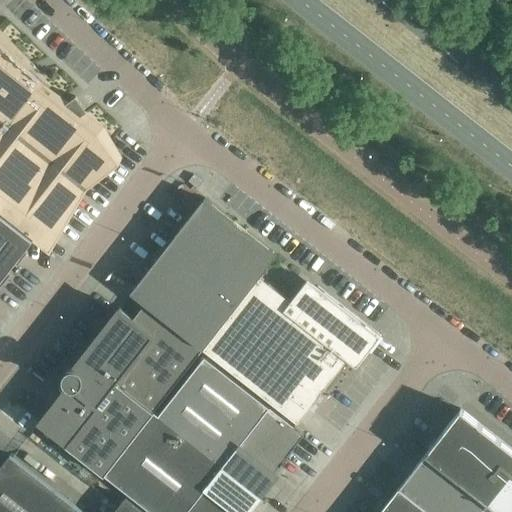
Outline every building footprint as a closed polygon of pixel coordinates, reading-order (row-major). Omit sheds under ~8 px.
[(104,127),(85,113),(87,112),(76,96),(69,101),(43,82),(47,77),(0,28),(0,211),(32,237),(47,248),(86,187),(123,157),(104,127)] [(260,276),(277,254),(205,197),(131,292),(203,348),(260,276)] [(25,250),(34,238),(32,237),(0,211),(0,283),(2,285),(13,272),(9,269),(15,263),(18,265),(28,252),(25,250)] [(357,366),(381,335),(309,278),(291,300),(260,276),(203,348),(298,422),(347,359),(357,366)] [(152,413),(191,363),(120,307),(74,366),(72,366),(70,367),(68,368),(67,369),(66,370),(65,371),(64,373),(64,375),(64,376),(64,377),(64,379),(65,381),(65,383),(67,384),(69,385),(39,423),(105,474),(152,413)] [(305,433),(200,352),(191,363),(152,413),(257,495),(305,433)] [(511,511),(511,448),(461,408),(399,487),(431,511),(511,511)] [(243,511),(257,495),(152,413),(105,474),(152,511),(243,511)] [(0,511),(84,511),(11,454),(0,467),(0,511)] [(431,511),(399,487),(379,511),(431,511)]
